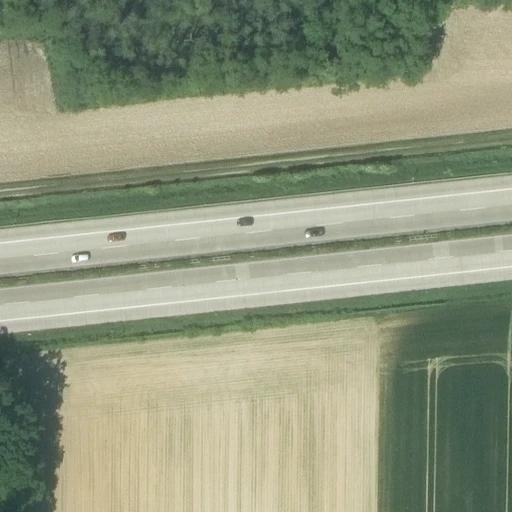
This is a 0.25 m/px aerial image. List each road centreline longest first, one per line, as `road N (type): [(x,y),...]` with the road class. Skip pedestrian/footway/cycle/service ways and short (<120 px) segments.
road 1 (motorway): [(0,308),(511,253)]
road 2 (motorway): [(511,207),(0,261)]
road 3 (track): [(0,197),(511,143)]
